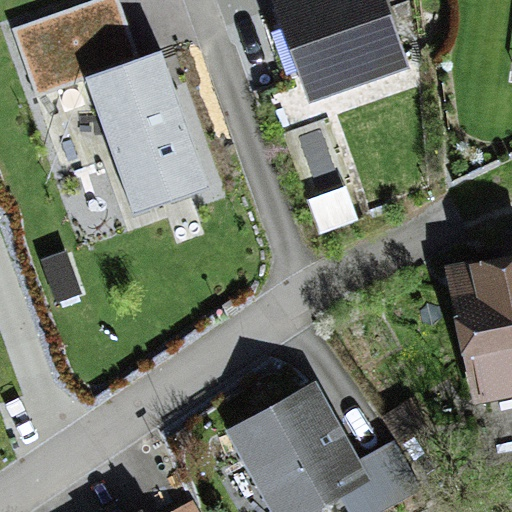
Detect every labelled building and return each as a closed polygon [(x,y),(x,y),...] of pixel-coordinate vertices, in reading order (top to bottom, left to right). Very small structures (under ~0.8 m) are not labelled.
[(36,92),(86,75),(84,68),(138,50),(120,0),(84,0),(12,25),(36,92)] [(410,64),(388,0),(274,0),(308,98),(410,64)] [(209,180),(161,42),(138,50),(84,68),(86,75),(133,207),(209,180)] [(511,243),(446,256),(472,397),(511,389),(511,243)] [(225,423),(273,511),(300,511),(339,491),(350,511),(373,511),(420,487),(393,436),(359,455),(316,375),(225,423)] [(427,419),(410,394),(380,415),(397,439),(427,419)] [(123,511),(146,511),(141,502),(123,511)]
